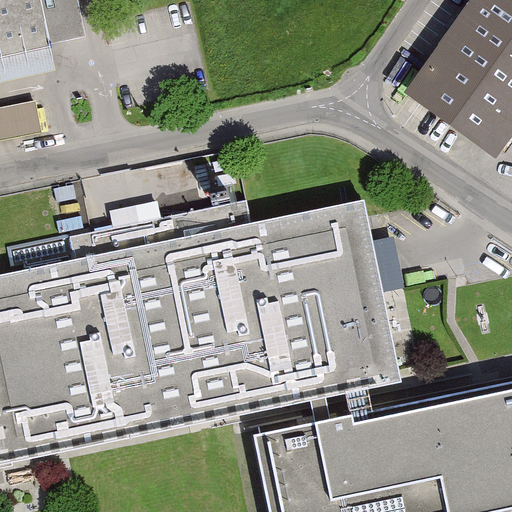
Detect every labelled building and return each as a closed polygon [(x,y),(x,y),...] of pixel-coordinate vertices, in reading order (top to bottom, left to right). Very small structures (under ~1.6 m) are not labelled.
[(0,0),(0,86),(55,74),(49,47),(85,39),(76,0),(0,0)] [(511,0),(463,0),(402,86),(495,152),(511,128),(511,0)] [(0,110),(0,144),(42,136),(35,104),(0,110)] [(0,263),(0,454),(397,378),(361,194),(0,263)] [(511,511),(511,384),(252,432),(266,511),(511,511)]
